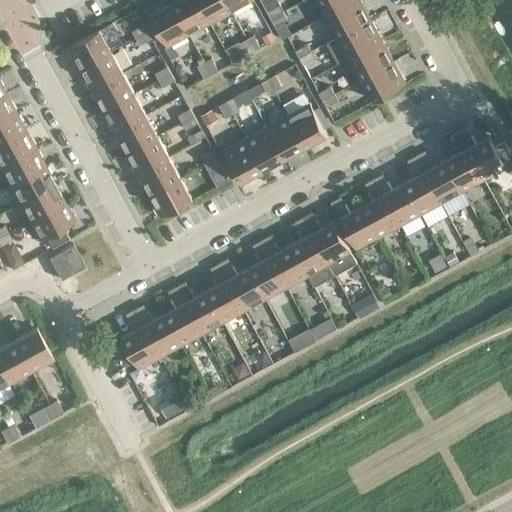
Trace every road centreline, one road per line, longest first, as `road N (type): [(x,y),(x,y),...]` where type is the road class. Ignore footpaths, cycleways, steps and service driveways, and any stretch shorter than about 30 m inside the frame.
road 1 (residential): [(150,266),(458,99),(406,0)]
road 2 (residential): [(150,266),(0,0)]
road 3 (residential): [(129,442),(58,312)]
